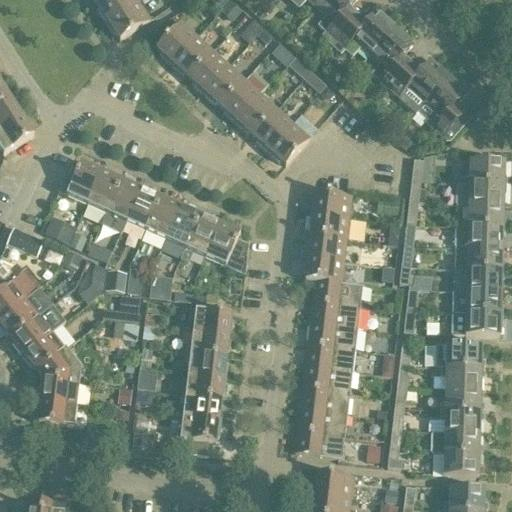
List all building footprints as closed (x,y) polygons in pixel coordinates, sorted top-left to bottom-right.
[(133,0),(106,0),(95,7),(98,12),(96,14),(105,27),(137,6),(133,0)] [(187,0),(171,0),(177,8),(188,0),(187,0)] [(225,0),(217,0),(213,6),(222,14),(231,5),(225,0)] [(284,0),(298,12),(307,3),(316,11),(325,0),(284,0)] [(358,0),(325,0),(316,11),(326,20),(317,29),(324,36),(320,41),(330,50),(354,22),(345,14),(358,0)] [(243,16),(231,5),(222,14),(220,17),(232,28),(243,16)] [(137,6),(105,27),(113,40),(115,39),(119,44),(149,25),(137,6)] [(364,31),(354,22),(330,50),(340,59),(344,54),(352,61),(360,51),(370,60),(395,33),(376,17),(364,31)] [(255,25),(247,33),(255,39),(262,32),(255,25)] [(170,70),(196,41),(179,26),(155,53),(160,57),(159,59),(170,70)] [(257,40),(266,48),(272,41),(263,33),(257,40)] [(412,49),(395,33),(370,60),(379,68),(370,78),(388,94),(408,71),(399,63),(412,49)] [(196,41),(170,70),(182,80),(184,78),(188,82),(212,56),(196,41)] [(228,70),(212,56),(188,82),(192,86),(191,88),(202,99),(228,70)] [(287,57),(280,65),(287,71),(294,63),(287,57)] [(303,84),(310,76),(295,62),(288,70),(303,84)] [(408,71),(388,94),(414,118),(417,115),(448,81),(430,65),(417,79),(408,71)] [(244,85),(228,70),(202,99),(214,109),(216,107),(220,111),(244,85)] [(326,90),(310,76),(303,84),(319,98),(326,90)] [(417,115),(414,118),(415,119),(417,116),(426,124),(424,127),(445,146),(447,146),(449,146),(460,134),(467,126),(461,120),(466,115),(457,107),(466,97),(448,81),(419,113),(417,115)] [(0,84),(0,108),(9,102),(6,97),(8,96),(0,84)] [(244,85),(220,111),(224,115),(223,117),(234,128),(260,99),(244,85)] [(334,97),(326,90),(319,98),(323,102),(329,102),(334,97)] [(260,99),(234,128),(246,138),(248,136),(252,140),(276,113),(260,99)] [(9,102),(0,108),(0,133),(23,119),(14,106),(12,107),(9,102)] [(276,113),(252,140),(256,144),(255,146),(266,157),(292,128),(276,113)] [(31,132),(23,119),(0,133),(0,155),(2,159),(33,139),(29,134),(31,132)] [(292,128),(266,157),(278,167),(280,165),(285,170),(309,143),(292,128)] [(412,146),(409,143),(410,142),(400,134),(393,142),(405,153),(412,146)] [(423,166),(413,165),(411,178),(421,179),(423,166)] [(463,181),(463,188),(503,189),(504,167),(469,166),(468,181),(463,181)] [(71,167),(57,197),(65,200),(86,209),(101,174),(87,167),(86,170),(80,167),(78,170),(71,167)] [(101,174),(86,209),(105,218),(120,185),(115,182),(116,180),(101,174)] [(100,229),(120,238),(125,227),(141,191),(126,185),(125,187),(120,185),(105,218),(100,229)] [(503,189),(463,188),(457,188),(457,191),(455,191),(454,207),(456,207),(456,209),(468,210),(502,210),(503,189)] [(155,198),(141,191),(125,227),(145,236),(159,202),(154,200),(155,198)] [(419,195),(410,194),(408,208),(418,208),(419,195)] [(309,219),(348,223),(350,201),(315,197),(314,204),(311,204),(309,219)] [(165,205),(159,202),(145,236),(164,244),(180,209),(166,203),(165,205)] [(378,204),(377,217),(383,217),(397,219),(399,206),(385,205),(378,204)] [(408,208),(406,221),(416,222),(418,208),(408,208)] [(180,209),(164,244),(184,253),(199,220),(194,218),(195,215),(180,209)] [(462,224),(462,232),(502,233),(502,210),(468,210),(467,224),(462,224)] [(348,223),(309,219),(308,235),(310,235),(309,240),(345,244),(348,223)] [(184,253),(185,254),(180,264),(188,267),(193,257),(204,262),(219,226),(209,222),(208,224),(199,220),(184,253)] [(75,232),(52,222),(44,239),(67,250),(75,232)] [(234,233),(219,226),(204,262),(244,280),(247,249),(237,244),(239,238),(233,235),(234,233)] [(502,233),(462,232),(455,231),(455,253),(466,253),(501,254),(502,233)] [(13,233),(6,248),(25,257),(27,252),(37,257),(42,247),(13,233)] [(399,238),(389,236),(387,248),(398,249),(399,238)] [(403,250),(413,251),(414,238),(405,237),(403,250)] [(81,254),(86,243),(75,238),(70,249),(81,254)] [(345,244),(309,240),(309,247),(306,246),(304,261),(343,266),(345,244)] [(93,247),(87,259),(107,268),(112,256),(93,247)] [(413,251),(403,250),(402,264),(411,265),(413,251)] [(455,253),(455,274),(461,274),(501,275),(501,254),(466,253),(455,253)] [(60,269),(75,276),(81,263),(66,256),(60,269)] [(343,266),(304,261),(303,278),(305,278),(304,285),(315,286),(340,288),(343,266)] [(384,272),(382,285),(394,287),(395,273),(384,272)] [(454,274),(453,296),(500,297),(501,275),(461,274),(454,274)] [(24,275),(11,285),(0,293),(0,322),(38,292),(24,275)] [(409,280),(410,277),(400,276),(399,289),(412,291),(413,280),(409,280)] [(127,280),(110,277),(107,298),(124,300),(127,280)] [(93,278),(91,293),(103,295),(105,279),(93,278)] [(129,280),(127,298),(140,299),(142,282),(129,280)] [(340,288),(315,286),(312,307),(359,313),(362,290),(340,288)] [(38,292),(0,322),(0,333),(4,339),(6,338),(10,342),(38,320),(51,310),(38,292)] [(408,294),(406,308),(416,309),(418,295),(408,294)] [(453,296),(453,317),(460,318),(500,319),(500,297),(453,296)] [(174,298),(173,308),(191,309),(192,300),(174,298)] [(204,298),(203,306),(215,308),(216,300),(204,298)] [(117,300),(114,319),(139,322),(142,303),(117,300)] [(359,313),(312,307),(310,328),(357,334),(359,313)] [(38,320),(10,342),(13,347),(11,348),(21,361),(52,337),(64,327),(51,310),(38,320)] [(192,336),(230,341),(232,325),(230,325),(230,318),(190,313),(188,323),(193,324),(192,336)] [(144,318),(143,328),(158,330),(159,320),(144,318)] [(460,318),(453,318),(452,340),(464,340),(464,341),(499,342),(500,319),(460,318)] [(413,339),(414,326),(404,324),(403,338),(413,339)] [(310,328),(307,350),(354,356),(357,334),(310,328)] [(137,332),(126,330),(124,346),(135,347),(137,332)] [(142,344),(153,345),(155,333),(144,331),(142,344)] [(230,341),(192,336),(190,349),(185,348),(184,357),(225,362),(226,356),(228,357),(230,341)] [(65,354),(52,337),(21,361),(31,373),(33,372),(36,376),(65,354)] [(401,362),(409,363),(411,350),(402,349),(401,362)] [(307,350),(305,372),(352,377),(354,356),(307,350)] [(480,350),(446,350),(436,350),(436,372),(440,372),(483,374),(483,370),(480,367),(480,350)] [(141,352),(139,373),(149,374),(151,353),(141,352)] [(80,373),(65,354),(36,376),(42,384),(78,388),(80,373)] [(225,362),(184,357),(183,366),(188,367),(187,379),(225,384),(227,368),(225,368),(225,362)] [(385,367),(381,369),(380,378),(391,380),(393,368),(385,367)] [(305,372),(302,393),(349,399),(352,377),(305,372)] [(483,374),(440,372),(440,381),(445,381),(445,394),(479,394),(480,380),(483,377),(483,374)] [(140,375),(137,395),(154,397),(157,377),(140,375)] [(399,378),(397,392),(406,392),(407,379),(399,378)] [(225,384),(187,379),(185,392),(180,391),(179,400),(220,405),(221,399),(223,399),(225,384)] [(78,388),(42,384),(42,389),(39,389),(37,405),(76,410),(78,388)] [(119,392),(117,408),(129,410),(132,394),(119,392)] [(406,392),(397,392),(395,405),(404,406),(406,392)] [(349,399),(302,393),(300,414),(347,420),(349,399)] [(479,394),(445,394),(444,406),(439,406),(439,415),(482,416),(482,413),(479,410),(479,394)] [(152,397),(136,395),(134,407),(150,409),(152,397)] [(220,405),(179,400),(178,409),(183,410),(182,422),(220,427),(222,411),(220,411),(220,405)] [(76,410),(37,405),(35,421),(38,421),(36,440),(61,443),(62,431),(73,432),(76,410)] [(386,414),(377,413),(376,421),(385,422),(386,414)] [(114,423),(128,425),(129,416),(115,414),(114,423)] [(347,420),(300,414),(297,436),(344,442),(347,420)] [(482,416),(439,415),(439,424),(444,424),(444,437),(478,437),(479,423),(482,420),(482,416)] [(393,421),(392,435),(400,435),(402,423),(393,421)] [(220,427),(182,422),(180,435),(175,434),(174,444),(183,445),(209,448),(215,449),(216,442),(218,442),(220,427)] [(400,435),(392,435),(390,448),(399,449),(400,435)] [(344,442),(297,436),(294,458),(341,464),(344,442)] [(478,437),(444,437),(431,436),(431,458),(434,458),(481,459),(481,456),(478,453),(478,437)] [(183,445),(182,458),(207,461),(209,448),(183,445)] [(380,451),(368,449),(366,466),(378,467),(380,451)] [(389,456),(388,463),(386,472),(400,474),(401,465),(397,464),(398,457),(389,456)] [(481,459),(434,458),(433,481),(477,482),(478,466),(481,463),(481,459)] [(311,499),(350,504),(352,482),(316,478),(315,484),(313,484),(311,499)] [(405,492),(404,505),(413,507),(415,493),(405,492)] [(443,511),(484,511),(483,510),(483,494),(448,493),(448,507),(443,507),(443,511)] [(384,495),(383,508),(395,509),(397,496),(384,495)] [(348,511),(350,504),(311,499),(309,511),(348,511)] [(53,511),(55,504),(30,501),(28,511),(53,511)]
